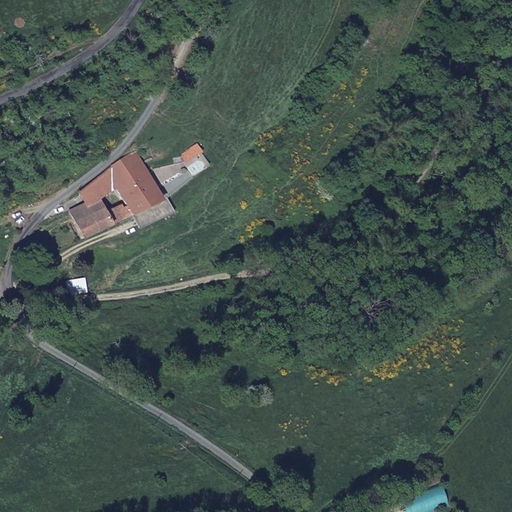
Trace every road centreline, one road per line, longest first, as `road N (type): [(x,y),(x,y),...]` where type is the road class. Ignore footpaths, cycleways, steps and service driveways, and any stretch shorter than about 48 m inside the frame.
road 1 (unclassified): [(296,511),(208,445),(46,347),(14,313),(9,295),(17,241),(130,136),(207,0)]
road 2 (track): [(9,295),(124,295),(228,278),(381,212),(421,178),(511,44)]
road 3 (secondary): [(137,0),(98,46),(0,98)]
